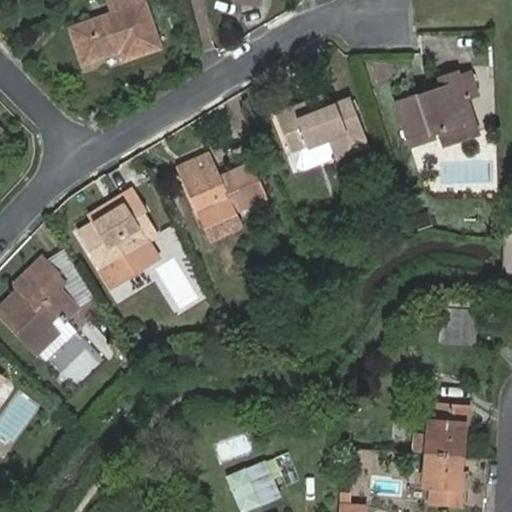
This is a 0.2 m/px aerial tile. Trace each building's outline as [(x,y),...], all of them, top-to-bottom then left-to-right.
[(71,29),(81,63),(120,51),(122,60),(158,49),(142,0),(105,0),(110,16),(71,29)] [(416,93),(414,86),(391,94),(405,135),(435,125),(438,133),(470,122),(459,86),(469,83),(463,63),(453,67),(451,62),(434,68),(437,78),(426,82),(429,88),(416,93)] [(426,82),(414,86),(416,93),(429,88),(426,82)] [(270,108),(286,146),(314,134),(323,131),(330,148),(364,135),(345,90),(322,99),(317,88),(270,108)] [(314,134),(286,146),(292,159),(297,160),(330,148),(323,131),(314,134)] [(175,159),(199,211),(229,197),(232,205),(265,191),(249,154),(216,168),(206,146),(175,159)] [(124,196),(93,216),(78,224),(101,260),(158,225),(146,205),(149,203),(135,181),(120,190),(124,196)] [(89,210),(93,216),(124,196),(120,190),(89,210)] [(26,286),(4,308),(39,344),(60,324),(49,314),(60,303),(67,311),(81,297),(62,277),(66,274),(58,266),(60,265),(46,249),(17,276),(22,282),(26,286)] [(0,303),(4,308),(26,286),(22,282),(0,303)] [(445,300),(444,310),(475,312),(476,302),(445,300)] [(67,311),(60,303),(49,314),(60,324),(39,344),(46,350),(77,320),(67,311)] [(475,312),(444,310),(441,340),(472,342),(475,312)] [(279,344),(299,336),(291,317),(271,324),(279,344)] [(426,451),(462,454),(463,438),(467,439),(470,406),(439,404),(438,407),(430,407),(426,451)] [(54,437),(75,425),(69,413),(47,426),(54,437)] [(460,473),(462,454),(426,451),(423,493),(430,494),(429,503),(461,506),(464,474),(460,473)] [(237,493),(245,511),(278,511),(267,482),(237,493)] [(338,511),(364,511),(365,505),(339,503),(338,511)]
